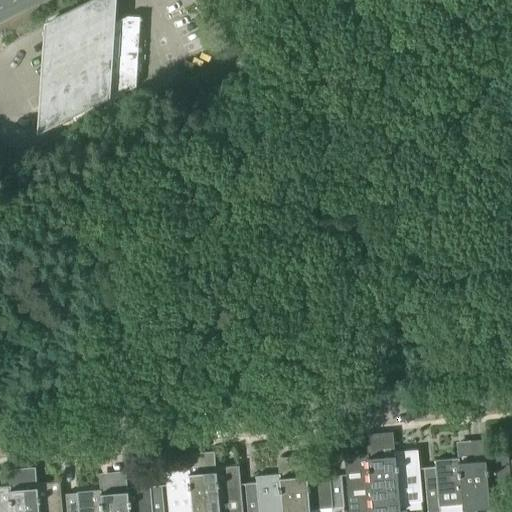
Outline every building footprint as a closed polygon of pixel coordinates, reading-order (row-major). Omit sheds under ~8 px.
[(38,132),(72,115),(106,98),(105,95),(107,58),(109,36),(107,36),(107,34),(108,34),(109,25),(115,22),(116,0),(91,0),(43,24),(38,132)] [(138,41),(140,17),(128,16),(115,22),(109,25),(108,34),(107,34),(107,36),(109,36),(107,58),(105,95),(106,98),(72,115),(78,126),(83,137),(124,117),(118,105),(114,97),(136,86),(138,41)] [(387,511),(400,511),(399,503),(422,501),(418,449),(380,453),(385,511),(387,511)] [(385,511),(380,453),(344,456),(349,511),(372,509),(372,511),(385,511)] [(508,453),(472,456),(477,508),(490,507),(489,493),(511,491),(511,503),(511,458),(509,459),(508,453)] [(430,511),(441,511),(441,506),(462,504),(462,511),(476,511),(477,508),(472,456),(434,460),(435,467),(424,468),(428,511),(430,511)] [(205,511),(242,511),(239,465),(202,468),(205,511)] [(205,511),(202,468),(166,471),(170,510),(192,508),(192,511),(205,511)] [(296,511),(309,511),(310,509),(344,506),(341,474),(329,475),(329,469),(293,472),(296,511)] [(282,511),(296,511),(293,472),(255,475),(256,481),(245,482),(247,511),(271,511),(282,511)] [(62,511),(60,480),(24,484),(25,511),(62,511)] [(0,511),(25,511),(24,484),(0,485),(0,511)] [(114,488),(115,511),(164,511),(163,490),(151,491),(150,484),(114,488)] [(67,511),(115,511),(114,488),(76,491),(77,497),(66,498),(67,511)]
